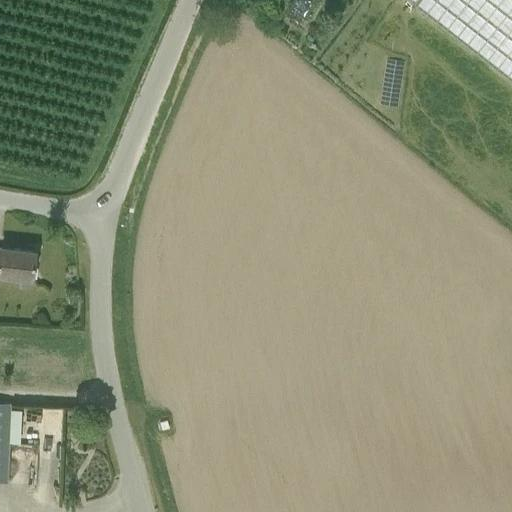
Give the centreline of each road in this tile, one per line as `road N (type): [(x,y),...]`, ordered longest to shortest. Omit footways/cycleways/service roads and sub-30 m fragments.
road 1 (unclassified): [(141,511),(99,339),(97,274),(107,215)]
road 2 (unclassified): [(107,215),(186,0)]
